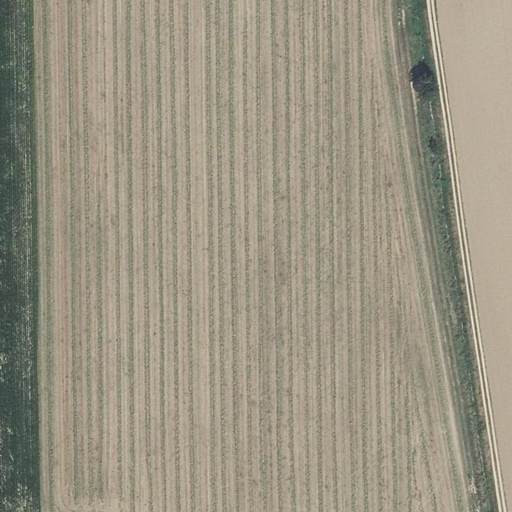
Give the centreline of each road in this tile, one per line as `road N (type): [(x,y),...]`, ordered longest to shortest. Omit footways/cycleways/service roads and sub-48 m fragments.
road 1 (track): [(403,0),(477,511)]
road 2 (track): [(502,511),(430,0)]
